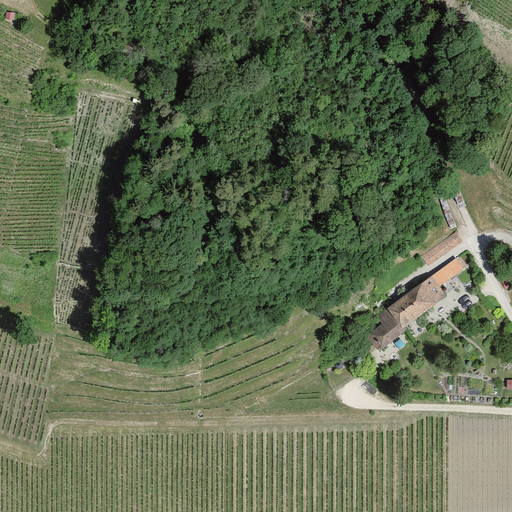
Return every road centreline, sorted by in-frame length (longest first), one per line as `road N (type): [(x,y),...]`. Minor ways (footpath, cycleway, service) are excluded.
road 1 (track): [(356,0),(412,87),(447,191),(480,241)]
road 2 (track): [(353,380),(341,390),(353,402),(511,410)]
road 3 (track): [(511,241),(493,235),(479,249),(511,321)]
